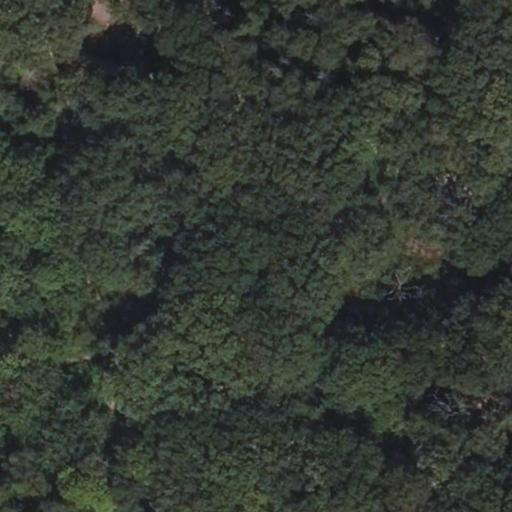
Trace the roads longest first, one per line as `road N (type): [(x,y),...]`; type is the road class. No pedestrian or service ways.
road 1 (track): [(511,210),(381,137),(122,74)]
road 2 (track): [(122,74),(0,22)]
